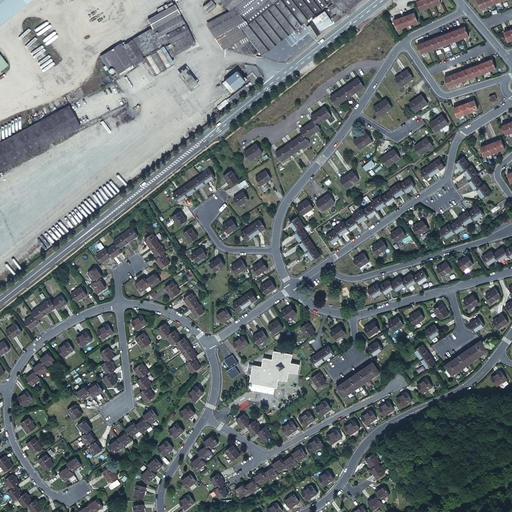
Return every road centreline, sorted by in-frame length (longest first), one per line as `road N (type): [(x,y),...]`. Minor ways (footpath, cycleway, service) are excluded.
road 1 (secondary): [(380,0),(0,297)]
road 2 (residential): [(497,357),(468,386),(373,436),(341,485)]
road 3 (residential): [(322,265),(350,279),(511,230)]
road 4 (residential): [(275,251),(279,214),(353,114)]
road 5 (residential): [(402,384),(268,456)]
road 6 (residential): [(5,391),(40,338),(116,305)]
road 7 (residential): [(77,492),(61,497),(35,482),(9,443),(5,391)]
road 8 (residential): [(422,198),(322,265)]
